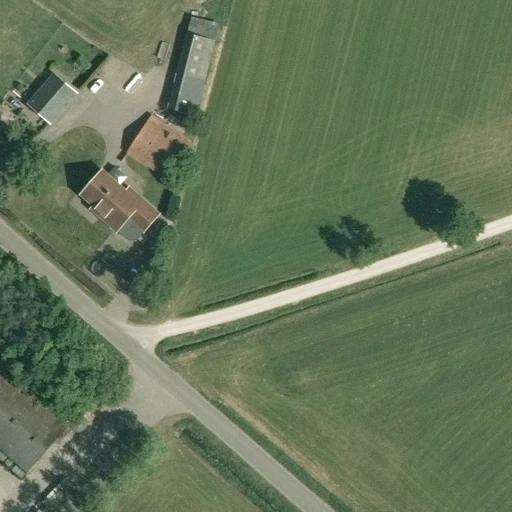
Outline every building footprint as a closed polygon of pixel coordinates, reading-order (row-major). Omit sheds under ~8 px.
[(192,17),(188,33),(216,40),(220,24),(192,17)] [(216,40),(188,33),(186,33),(168,108),(197,115),(216,40)] [(77,93),(55,74),(29,104),(51,123),(77,93)] [(194,142),(152,115),(127,153),(168,180),(194,142)] [(128,190),(104,169),(84,193),(105,211),(102,214),(119,229),(131,215),(146,229),(160,213),(131,187),(128,190)] [(0,368),(0,447),(27,472),(66,427),(0,368)]
